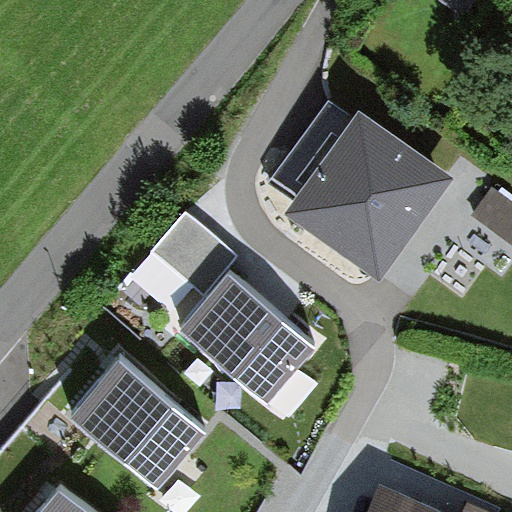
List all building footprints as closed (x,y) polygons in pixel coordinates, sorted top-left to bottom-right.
[(488,0),(439,0),(470,24),(488,0)] [(454,178),(360,110),(355,117),(330,98),(268,183),(294,201),(283,216),(377,284),(454,178)] [(511,195),(497,185),(474,216),(511,243),(511,195)] [(315,335),(232,266),(185,321),(268,391),(315,335)] [(205,431),(121,360),(72,418),(157,488),(205,431)] [(462,511),(437,511),(382,486),(369,511),(490,511),(468,502),(462,511)] [(91,511),(61,488),(41,511),(91,511)]
